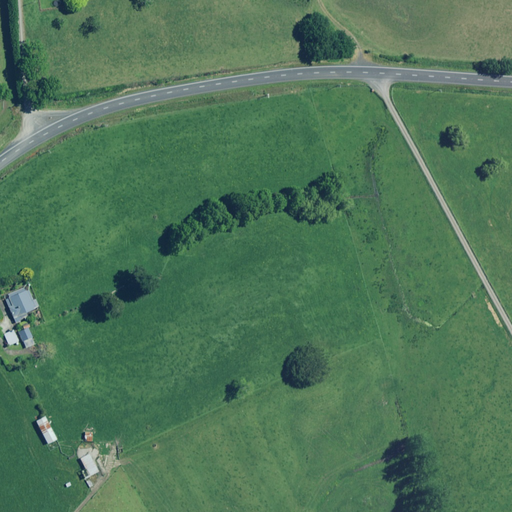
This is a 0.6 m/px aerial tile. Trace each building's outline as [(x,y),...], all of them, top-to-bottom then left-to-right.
[(37,307),(28,286),(7,295),(8,297),(4,299),(14,322),(22,318),(20,314),(37,307)] [(35,343),(27,327),(17,332),(25,348),(35,343)] [(17,341),(13,330),(3,334),(8,345),(17,341)] [(56,439),(44,416),(35,421),(47,444),(56,439)] [(92,441),(92,433),(84,432),(84,441),(92,441)] [(97,472),(89,454),(80,459),(85,469),(80,471),(84,478),(97,472)]
